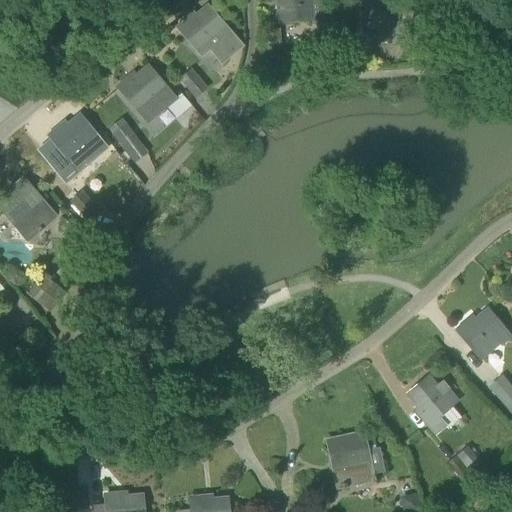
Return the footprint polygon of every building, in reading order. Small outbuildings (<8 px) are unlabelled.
[(283,0),(284,6),(279,7),(281,23),(322,20),(320,1),(321,1),(320,0),(283,0)] [(363,0),(356,34),(405,45),(412,14),(400,11),(401,7),(371,0),(363,0)] [(232,54),(242,46),(232,35),(231,35),(208,8),(192,21),(190,18),(177,29),(201,57),(210,49),(222,63),(232,54)] [(267,44),(280,43),(279,30),(266,31),(267,44)] [(118,89),(142,117),(151,109),(153,112),(163,104),(156,95),(165,87),(149,69),(134,82),(131,78),(118,89)] [(191,71),(180,80),(196,98),(206,89),(191,71)] [(93,152),(86,143),(95,135),(79,116),(64,129),(61,126),(49,137),(75,168),(93,152)] [(121,119),(108,129),(134,164),(148,153),(121,119)] [(23,179),(0,198),(0,208),(27,241),(55,217),(23,179)] [(81,193),(71,202),(87,220),(97,210),(81,193)] [(30,295),(49,310),(63,293),(44,278),(30,295)] [(481,359),(499,344),(500,346),(509,337),(487,311),(472,324),(470,321),(457,332),(481,359)] [(511,390),(502,378),(491,388),(511,412),(511,390)] [(427,379),(408,395),(421,410),(418,412),(436,434),(445,426),(447,428),(459,418),(450,407),(457,401),(441,383),(435,388),(427,379)] [(327,441),(338,488),(373,480),(372,474),(383,471),(377,447),(366,449),(363,434),(327,441)] [(481,464),(466,447),(457,456),(471,472),(481,464)] [(447,463),(461,480),(469,474),(455,457),(447,463)] [(143,511),(142,496),(122,498),(121,494),(105,496),(106,506),(94,507),(94,511),(143,511)] [(228,511),(227,500),(207,502),(207,498),(190,499),(192,511),(184,511),(228,511)]
